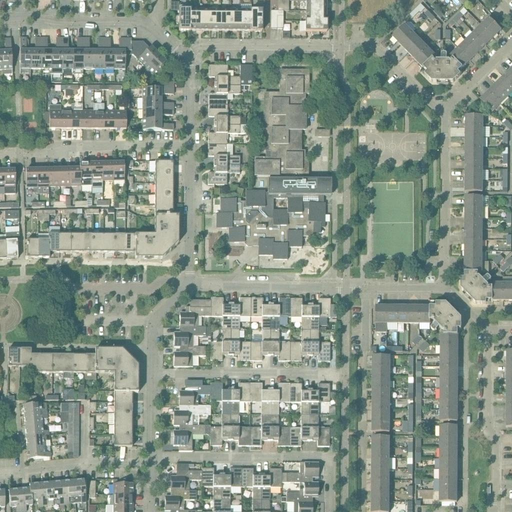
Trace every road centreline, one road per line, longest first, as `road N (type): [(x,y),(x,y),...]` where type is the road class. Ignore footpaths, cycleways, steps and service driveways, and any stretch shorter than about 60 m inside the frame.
road 1 (residential): [(444,109),(374,46),(201,45),(182,55)]
road 2 (residential): [(329,511),(329,457),(150,457)]
road 3 (residential): [(0,151),(189,147)]
road 4 (residential): [(332,378),(151,376)]
road 5 (residential): [(444,288),(444,109)]
road 6 (residential): [(365,288),(189,282)]
road 7 (residential): [(498,485),(488,424),(489,329)]
road 8 (residential): [(0,22),(148,24)]
road 9 (residential): [(0,471),(138,465)]
road 10 (residential): [(189,147),(189,282)]
